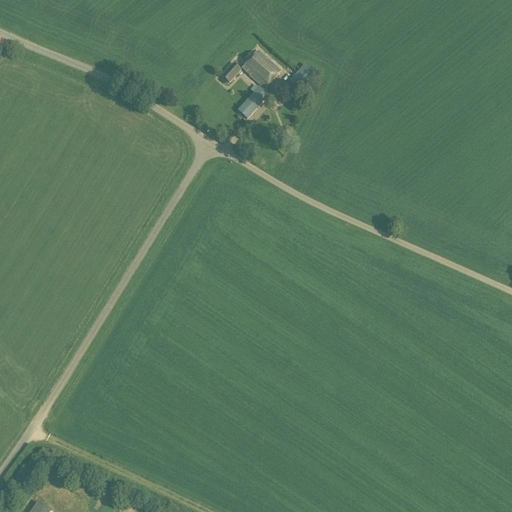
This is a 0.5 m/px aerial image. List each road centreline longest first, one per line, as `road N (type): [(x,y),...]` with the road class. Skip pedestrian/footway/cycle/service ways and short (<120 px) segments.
road 1 (unclassified): [(0,472),(210,144)]
road 2 (unclassified): [(210,144),(312,202),(511,292)]
road 3 (unclassified): [(210,144),(134,96),(0,35)]
road 4 (track): [(206,511),(31,428)]
